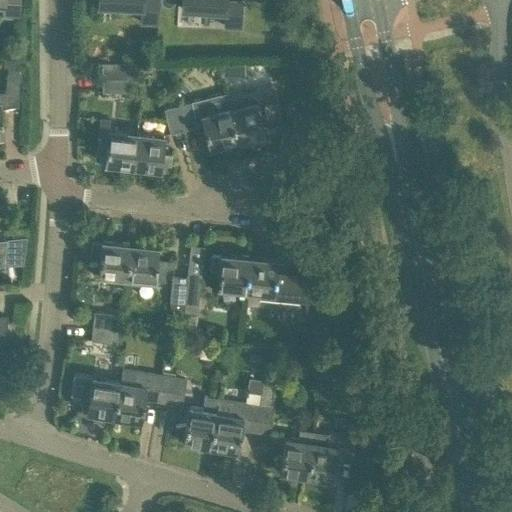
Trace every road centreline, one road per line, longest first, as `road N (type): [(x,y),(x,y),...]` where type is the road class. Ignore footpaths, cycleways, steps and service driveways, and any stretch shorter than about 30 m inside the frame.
road 1 (secondary): [(476,511),(398,170)]
road 2 (residential): [(60,196),(31,438)]
road 3 (residential): [(60,196),(182,209),(253,195)]
road 4 (secondary): [(345,0),(375,123),(398,170)]
road 5 (secondary): [(398,170),(376,0)]
road 6 (residential): [(56,0),(54,167)]
road 7 (residential): [(511,132),(504,0)]
road 8 (residential): [(152,475),(31,438)]
road 9 (residential): [(272,511),(152,475)]
